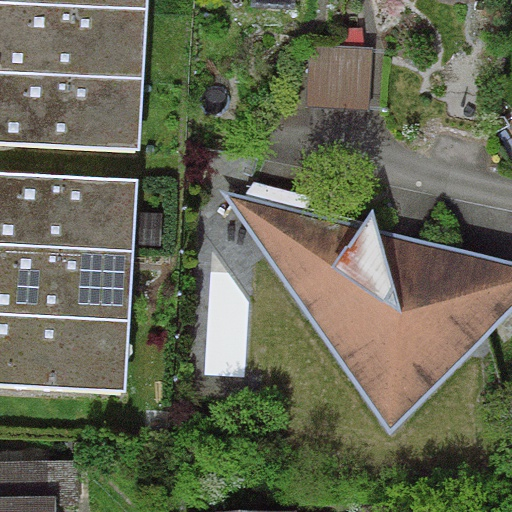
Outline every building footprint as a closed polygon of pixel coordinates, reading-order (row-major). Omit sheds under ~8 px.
[(0,0),(0,143),(140,151),(148,0),(0,0)] [(369,108),(372,46),(310,43),(307,105),(369,108)] [(139,179),(0,171),(0,386),(128,393),(139,179)] [(362,224),(222,190),(390,436),(511,311),(511,261),(377,228),(372,208),(362,224)] [(0,511),(56,511),(56,507),(80,506),(79,459),(0,461),(0,511)]
